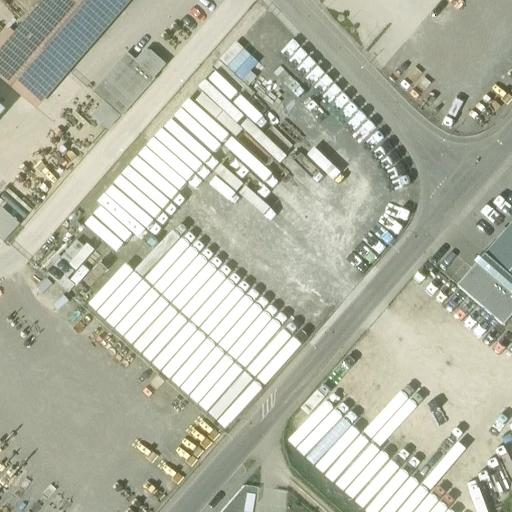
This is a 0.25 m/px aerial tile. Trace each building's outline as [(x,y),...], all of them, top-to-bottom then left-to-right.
[(47,0),(20,32),(66,72),(128,0),(47,0)] [(16,36),(9,31),(0,41),(0,51),(2,53),(0,54),(0,78),(35,109),(66,72),(20,32),(16,36)] [(134,64),(126,56),(93,93),(104,103),(92,117),(107,131),(164,66),(153,56),(148,62),(141,56),(134,64)] [(511,223),(484,256),(511,279),(511,223)] [(511,279),(484,256),(482,254),(473,264),(476,266),(457,287),(502,327),(511,316),(511,279)]
